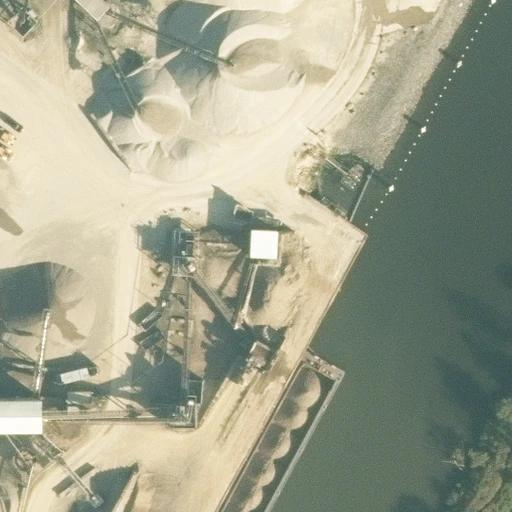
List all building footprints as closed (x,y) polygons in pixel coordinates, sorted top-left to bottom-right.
[(75,0),(96,19),(108,5),(102,0),(75,0)] [(250,231),(249,256),(274,257),(275,231),(250,231)] [(259,341),(253,360),(272,366),(278,347),(259,341)] [(90,392),(67,392),(67,403),(90,403),(90,392)] [(40,399),(0,398),(0,430),(40,430),(40,399)]
